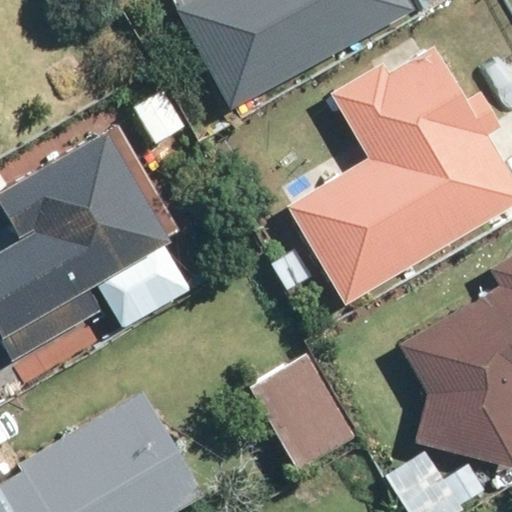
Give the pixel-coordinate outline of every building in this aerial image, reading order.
[(198,0),(169,15),(216,110),(412,14),(403,0),(198,0)] [(420,34),(318,96),(356,157),(278,205),(339,306),(511,201),(511,184),(457,94),(420,34)] [(0,181),(27,226),(0,241),(0,329),(18,360),(117,300),(102,275),(182,228),(112,113),(0,180),(0,181)] [(422,396),(410,446),(509,471),(511,460),(511,249),(480,267),(491,287),(392,345),(422,396)] [(302,354),(236,389),(282,475),(348,440),(302,354)] [(0,511),(172,511),(200,496),(137,391),(0,471),(0,511)]
